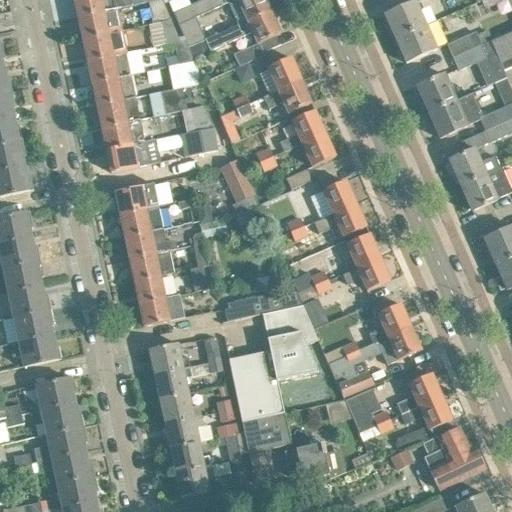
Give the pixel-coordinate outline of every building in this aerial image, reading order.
[(73,0),(78,19),(118,10),(132,6),(130,0),(73,0)] [(171,21),(162,0),(149,3),(152,25),(161,23),(171,21)] [(186,0),(175,0),(168,3),(173,13),(189,6),(186,0)] [(196,18),(225,5),(222,0),(202,0),(189,6),(173,13),(183,38),(185,42),(188,49),(206,41),(203,34),(196,18)] [(264,0),(234,0),(228,3),(238,26),(270,12),(264,0)] [(415,2),(403,7),(384,15),(395,40),(426,26),(415,2)] [(122,32),(118,10),(78,19),(83,41),(122,32)] [(280,35),(270,12),(238,26),(223,33),(228,43),(229,44),(252,33),(257,44),(233,55),(239,68),(264,56),(259,44),(280,35)] [(179,39),(171,21),(161,23),(165,46),(168,45),(174,44),(185,42),(183,38),(179,39)] [(437,51),(426,26),(395,40),(406,65),(437,51)] [(452,59),(490,42),(485,31),(477,35),(447,48),(452,59)] [(127,54),(122,32),(83,41),(87,63),(127,54)] [(511,68),(511,32),(490,42),(504,73),(511,68)] [(222,45),(228,43),(223,33),(221,34),(206,41),(188,49),(193,60),(210,52),(223,47),(222,45)] [(194,63),(193,60),(188,49),(185,42),(174,44),(176,57),(167,59),(168,68),(194,63)] [(504,73),(490,42),(452,59),(458,73),(476,64),(486,88),(507,79),(504,73)] [(130,77),(127,54),(87,63),(92,85),(130,77)] [(291,59),(273,67),(268,69),(274,83),(261,88),(265,97),(301,82),(291,59)] [(202,85),(194,63),(168,68),(173,91),(182,89),(202,85)] [(5,78),(3,69),(0,69),(0,95),(12,92),(9,77),(5,78)] [(444,75),(435,80),(416,88),(428,114),(456,101),(444,75)] [(135,99),(130,77),(92,85),(97,107),(135,99)] [(311,105),(301,82),(265,97),(263,98),(268,111),(283,104),(288,115),(311,105)] [(186,111),(182,89),(173,91),(160,93),(165,116),(182,112),(186,111)] [(15,108),(12,92),(0,95),(0,120),(14,118),(12,109),(15,108)] [(472,94),(456,101),(428,114),(439,140),(467,127),(481,121),(483,120),(482,118),(472,94)] [(232,102),(236,111),(249,105),(245,96),(232,102)] [(140,121),(135,99),(97,107),(101,129),(140,121)] [(486,131),(511,119),(511,104),(482,118),(483,120),(481,121),(486,131)] [(253,114),(249,105),(236,111),(220,118),(231,145),(239,142),(232,123),(253,114)] [(202,107),(186,111),(182,112),(187,135),(213,129),(202,107)] [(315,112),(296,120),(292,122),(298,136),(280,143),(285,153),(302,146),(325,135),(315,112)] [(16,127),(14,118),(0,120),(0,146),(22,142),(19,126),(16,127)] [(140,121),(101,129),(106,151),(145,143),(155,141),(150,119),(140,121)] [(511,133),(511,119),(486,131),(482,134),(487,145),(511,133)] [(218,151),(213,129),(187,135),(191,157),(218,151)] [(335,158),(325,135),(302,146),(312,169),(335,158)] [(26,157),(22,142),(0,146),(0,172),(24,167),(22,158),(26,157)] [(149,166),(145,143),(106,151),(111,174),(149,166)] [(272,158),(269,151),(269,149),(255,155),(256,157),(253,158),(256,166),(272,158)] [(495,158),(489,161),(482,164),(475,150),(449,161),(449,162),(447,164),(446,167),(449,175),(453,177),(455,176),(460,187),(494,172),(500,169),(495,158)] [(277,168),(272,158),(256,166),(253,167),(257,176),(263,173),(264,174),(277,168)] [(261,212),(239,161),(221,170),(237,204),(242,217),(261,212)] [(26,176),(24,167),(0,172),(0,198),(33,191),(30,175),(26,176)] [(511,190),(502,168),(500,169),(494,172),(460,187),(472,213),(498,201),(497,200),(511,193),(511,190)] [(286,179),(291,190),(313,180),(308,169),(286,179)] [(345,182),(314,196),(320,210),(321,209),(325,219),(356,205),(345,182)] [(158,207),(153,185),(115,193),(120,216),(158,207)] [(178,204),(179,211),(190,209),(188,201),(178,204)] [(356,205),(325,219),(313,224),(317,233),(318,235),(338,227),(343,238),(366,228),(356,205)] [(163,230),(158,207),(120,216),(125,238),(163,230)] [(33,229),(29,212),(0,218),(0,245),(31,239),(29,229),(33,229)] [(287,225),(290,234),(304,228),(300,219),(287,225)] [(227,233),(224,221),(199,226),(201,234),(202,239),(227,233)] [(304,228),(290,234),(291,236),(294,243),(317,233),(313,224),(304,228)] [(511,227),(484,240),(495,266),(511,257),(511,227)] [(166,243),(163,230),(125,238),(129,260),(169,252),(177,250),(176,244),(172,242),(166,243)] [(203,244),(202,239),(201,234),(195,236),(193,240),(194,246),(203,244)] [(369,235),(351,244),(347,246),(357,269),(380,258),(369,235)] [(294,243),(291,236),(280,240),(279,239),(273,241),(279,254),(296,247),(294,243)] [(33,247),(31,239),(0,245),(0,255),(0,256),(3,269),(40,262),(37,246),(33,247)] [(203,244),(194,246),(193,246),(197,269),(203,268),(208,267),(203,244)] [(174,274),(169,252),(129,260),(134,282),(162,276),(162,277),(174,274)] [(511,288),(511,257),(495,266),(500,277),(496,279),(501,292),(506,290),(506,291),(511,288)] [(390,281),(380,258),(357,269),(357,270),(342,276),(347,286),(362,279),(367,292),(390,281)] [(43,278),(40,262),(3,269),(9,294),(42,287),(40,278),(43,278)] [(207,290),(203,268),(197,269),(190,271),(194,293),(207,290)] [(314,288),(327,281),(323,272),(311,278),(309,274),(293,281),(299,294),(314,288)] [(167,298),(162,277),(162,276),(134,282),(139,304),(167,298)] [(332,291),(327,281),(314,288),(318,296),(332,291)] [(44,296),(42,287),(9,294),(14,319),(50,311),(47,295),(44,296)] [(227,309),(224,310),(227,323),(267,314),(280,311),(303,307),(296,293),(277,298),(264,301),(264,297),(226,305),(227,309)] [(184,319),(180,296),(167,298),(139,304),(144,328),(184,319)] [(317,300),(303,307),(313,330),(328,323),(317,300)] [(400,305),(382,313),(378,315),(384,328),(368,335),(373,345),(410,328),(400,305)] [(270,352),(229,361),(242,423),(284,414),(278,382),(318,374),(307,347),(319,343),(313,330),(303,307),(280,311),(285,337),(268,341),(270,352)] [(54,326),(50,311),(14,319),(19,343),(52,336),(50,327),(54,326)] [(421,351),(410,328),(373,345),(358,351),(364,363),(382,354),(387,366),(421,351)] [(54,345),(52,336),(19,343),(24,368),(61,360),(58,344),(54,345)] [(327,365),(358,351),(354,342),(323,356),(327,365)] [(178,345),(168,347),(149,351),(154,376),(190,368),(188,358),(181,359),(178,345)] [(373,386),(364,363),(358,351),(358,352),(358,351),(327,365),(343,399),(373,386)] [(220,360),(218,352),(207,355),(208,362),(220,360)] [(222,372),(220,360),(208,362),(211,374),(222,372)] [(192,378),(190,368),(154,376),(159,401),(189,394),(186,380),(192,378)] [(431,375),(413,383),(409,385),(414,397),(396,405),(401,416),(441,398),(431,375)] [(76,394),(73,378),(35,386),(40,411),(75,404),(73,395),(76,394)] [(372,390),(344,402),(359,434),(389,421),(385,412),(373,417),(372,415),(381,411),(372,390)] [(199,408),(198,408),(192,409),(189,394),(159,401),(165,425),(201,417),(199,408)] [(441,398),(401,416),(400,416),(405,427),(424,418),(430,431),(452,421),(441,398)] [(231,410),(229,401),(216,404),(218,413),(231,410)] [(77,413),(75,404),(40,411),(46,436),(84,427),(80,412),(77,413)] [(0,420),(21,415),(19,406),(3,409),(3,410),(0,410),(0,420)] [(233,421),(231,410),(218,413),(221,424),(233,421)] [(284,414),(242,423),(248,454),(291,446),(284,414)] [(23,426),(21,415),(0,420),(0,429),(7,428),(7,429),(23,426)] [(199,443),(196,430),(196,429),(204,427),(201,417),(165,425),(170,450),(199,443)] [(394,430),(389,421),(359,434),(364,446),(383,437),(382,435),(394,430)] [(239,423),(216,428),(219,439),(235,435),(236,435),(241,434),(239,423)] [(87,443),(84,427),(46,436),(48,448),(35,451),(35,454),(37,463),(85,453),(83,444),(87,443)] [(458,429),(445,435),(428,443),(428,442),(427,442),(427,443),(423,445),(429,456),(425,457),(431,469),(441,490),(466,478),(484,469),(475,450),(469,453),(458,429)] [(428,442),(422,430),(395,441),(401,451),(427,442),(428,442)] [(241,460),(236,435),(235,435),(236,436),(225,438),(230,462),(241,460)] [(202,458),(200,451),(199,443),(170,450),(175,474),(210,466),(208,457),(202,458)] [(324,445),(284,453),(288,473),(296,472),(298,483),(329,476),(324,455),(326,454),(324,445)] [(87,462),(85,453),(37,463),(40,474),(53,471),(56,485),(94,477),(91,461),(87,462)] [(352,461),(356,469),(372,462),(368,454),(352,461)] [(30,465),(28,455),(14,459),(16,468),(30,465)] [(247,485),(241,459),(241,460),(230,462),(228,462),(233,488),(247,485)] [(30,465),(16,468),(0,471),(2,482),(33,476),(30,465)] [(212,477),(210,466),(175,474),(180,500),(210,493),(206,478),(212,477)] [(97,492),(94,477),(56,485),(61,509),(96,502),(94,493),(97,492)] [(466,502),(454,508),(456,511),(491,511),(484,494),(466,502)] [(442,500),(414,511),(446,511),(447,511),(442,500)] [(98,511),(96,502),(61,509),(48,511),(101,511),(101,510),(98,511)] [(42,511),(41,503),(24,507),(24,508),(7,511),(42,511)]
